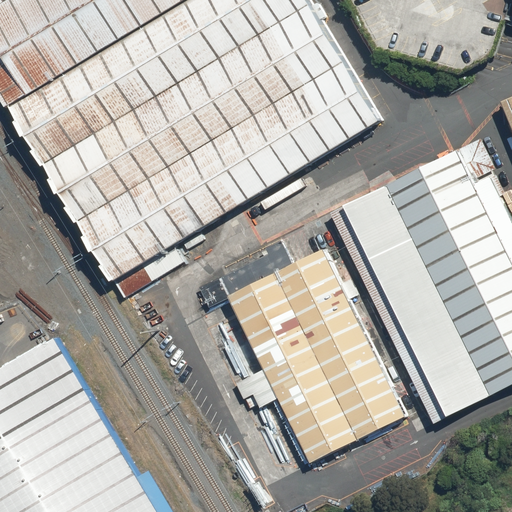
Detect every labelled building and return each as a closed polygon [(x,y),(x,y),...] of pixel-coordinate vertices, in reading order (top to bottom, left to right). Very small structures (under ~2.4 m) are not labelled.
[(178,246),(386,122),(313,0),(18,0),(0,11),(0,83),(128,297),(187,261),(178,246)] [(467,69),(497,53),(502,35),(509,14),(487,7),(485,4),(483,1),(484,0),(352,0),(380,47),(467,69)] [(511,374),(511,267),(454,144),(331,202),(429,413),(511,374)] [(401,411),(321,240),(228,283),(308,453),(401,411)] [(0,511),(176,511),(153,472),(142,478),(94,398),(58,337),(0,371),(0,511)] [(206,397),(198,402),(240,472),(248,468),(206,397)] [(267,483),(253,491),(264,510),(278,502),(267,483)] [(355,511),(378,502),(370,484),(344,495),(351,511),(355,511)] [(307,511),(308,511),(300,496),(281,505),(284,511),(307,511)]
